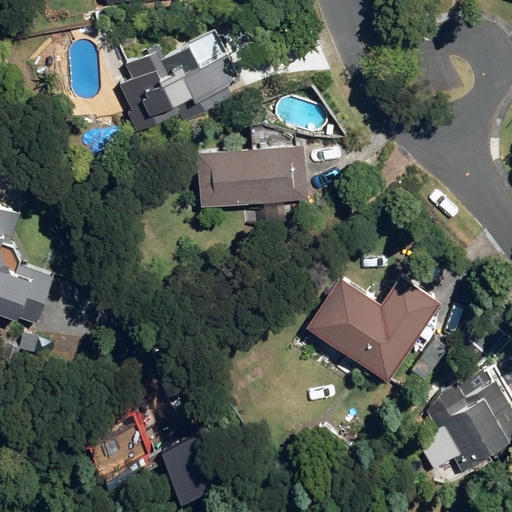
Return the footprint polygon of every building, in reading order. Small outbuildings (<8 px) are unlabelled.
[(167,49),(164,41),(153,46),(127,57),(134,73),(120,79),(131,105),(124,108),(134,128),(226,84),(234,81),(219,50),(190,63),(181,43),(167,49)] [(43,66),(48,69),(55,67),(58,62),(56,56),(51,52),(45,55),(41,60),(43,66)] [(190,147),(195,201),(305,191),(301,137),(190,147)] [(0,301),(45,319),(63,273),(29,261),(26,262),(16,243),(29,209),(0,198),(0,301)] [(389,271),(371,297),(330,269),(295,319),(378,375),(431,299),(389,271)] [(444,448),(452,462),(509,428),(506,424),(511,420),(511,409),(488,370),(455,390),(445,374),(429,384),(414,401),(425,420),(406,431),(423,461),(444,448)] [(111,451),(162,432),(145,387),(94,406),(111,451)] [(208,411),(173,431),(195,470),(230,450),(208,411)]
